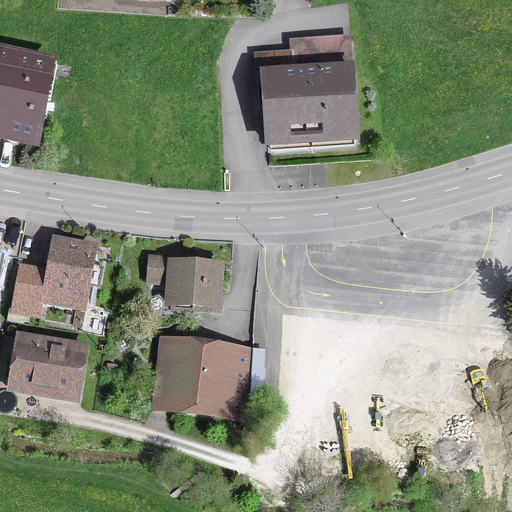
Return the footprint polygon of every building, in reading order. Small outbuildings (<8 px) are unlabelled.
[(255,82),(261,82),(265,144),(267,144),(267,143),(295,141),(296,152),(310,151),(309,140),(353,137),(353,138),(354,138),(348,42),(317,44),(317,50),(302,51),(303,77),(289,78),(288,54),(253,57),(255,82)] [(0,138),(34,146),(49,67),(0,55),(0,138)] [(80,310),(90,252),(54,246),(49,277),(35,274),(34,276),(17,272),(10,313),(33,317),(36,302),(80,310)] [(168,307),(214,310),(217,271),(171,268),(172,263),(148,261),(146,284),(169,286),(168,307)] [(17,347),(11,387),(75,397),(83,350),(31,342),(30,349),(17,347)] [(243,414),(249,354),(169,345),(163,406),(243,414)] [(265,350),(253,349),(249,403),(264,404),(266,369),(264,369),(265,350)]
